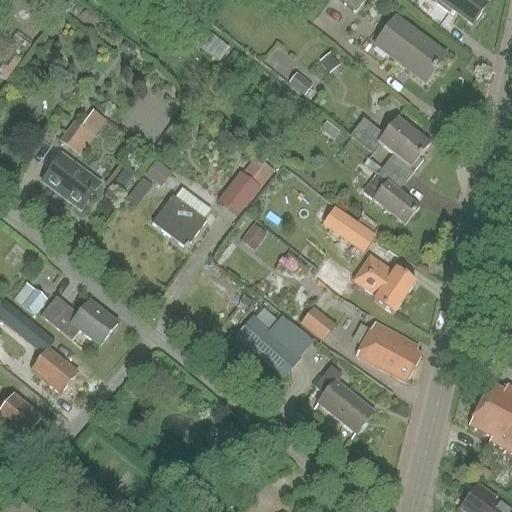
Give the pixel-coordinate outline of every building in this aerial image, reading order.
[(337,0),(356,14),(366,0),(337,0)] [(438,0),(436,3),(448,12),(450,9),(472,25),(487,5),(480,0),(438,0)] [(424,81),(444,55),(394,17),(374,44),(424,81)] [(191,40),(197,45),(220,62),(230,49),(201,27),(196,34),(191,40)] [(0,78),(7,83),(21,61),(15,57),(7,69),(3,66),(0,70),(0,78)] [(330,76),(340,68),(330,57),(321,65),(330,76)] [(319,98),(310,91),(312,89),(297,76),(289,85),(304,98),(302,102),(310,108),(319,98)] [(93,113),(81,129),(94,139),(96,136),(106,123),(93,113)] [(364,121),(350,139),(372,157),(380,147),(391,157),(384,166),(406,183),(424,160),(419,156),(428,144),(396,118),(382,136),(364,121)] [(81,129),(74,123),(59,143),(80,158),(94,139),(81,129)] [(51,147),(39,161),(47,168),(59,154),(51,147)] [(62,159),(43,184),(80,212),(84,207),(89,211),(100,197),(99,197),(104,191),(62,159)] [(161,189),(171,175),(156,163),(145,176),(161,189)] [(272,178),(254,163),(231,192),(249,207),(272,178)] [(385,184),(371,201),(405,228),(420,209),(399,193),(406,183),(384,166),(375,177),(385,184)] [(124,192),(135,176),(125,169),(114,185),(124,192)] [(210,213),(181,191),(173,202),(171,200),(151,226),(184,250),(185,251),(204,225),(203,224),(210,213)] [(352,224),(341,241),(364,257),(375,240),(352,224)] [(254,253),(266,237),(253,228),(241,244),(254,253)] [(394,318),(415,285),(395,272),(393,275),(369,259),(352,285),(376,300),(373,305),(394,318)] [(329,262),(315,280),(339,298),(352,280),(329,262)] [(47,302),(26,286),(14,302),(34,318),(47,302)] [(56,300),(41,319),(72,343),(81,332),(99,347),(118,323),(91,302),(78,318),(56,300)] [(53,343),(5,304),(0,309),(0,323),(42,358),(48,350),(49,349),(53,343)] [(335,327),(312,309),(299,326),(322,344),(335,327)] [(283,380),(308,350),(291,335),(283,344),(255,319),(237,340),(283,380)] [(406,387),(422,357),(416,354),(420,348),(376,325),(372,333),(361,328),(353,344),(362,348),(356,361),(406,387)] [(29,375),(60,399),(79,375),(48,350),(42,358),(29,375)] [(330,368),(314,388),(324,395),(313,410),(352,440),(373,413),(335,383),(340,376),(330,368)] [(492,386),(480,408),(511,424),(511,389),(508,387),(505,393),(492,386)] [(43,419),(12,393),(7,399),(10,402),(0,413),(0,420),(25,441),(43,419)] [(511,424),(480,408),(469,429),(491,441),(489,445),(511,457),(511,424)] [(511,511),(496,500),(494,504),(475,490),(458,511),(511,511)] [(31,511),(13,497),(0,511),(31,511)]
